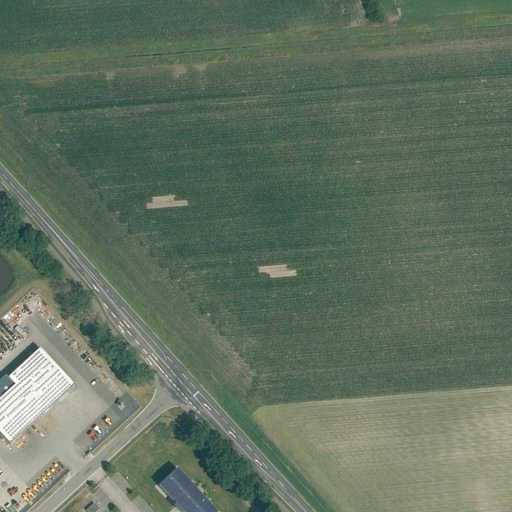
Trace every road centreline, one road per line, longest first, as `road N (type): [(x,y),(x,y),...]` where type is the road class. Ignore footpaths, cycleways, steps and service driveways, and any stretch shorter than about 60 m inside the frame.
road 1 (tertiary): [(188,384),(0,172)]
road 2 (unclassified): [(46,511),(188,384)]
road 3 (tertiary): [(302,511),(188,384)]
